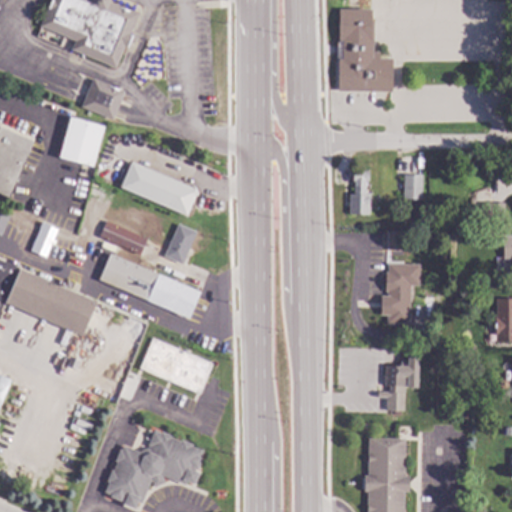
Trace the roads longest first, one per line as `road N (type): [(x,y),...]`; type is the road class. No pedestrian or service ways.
road 1 (primary): [(252,0),(254,511)]
road 2 (primary): [(302,511),(303,145)]
road 3 (primary): [(304,388),(284,304),(280,167),(257,145)]
road 4 (residential): [(511,144),(303,145)]
road 5 (primary): [(272,0),(275,91),(303,145)]
road 6 (primary): [(303,145),(295,0)]
